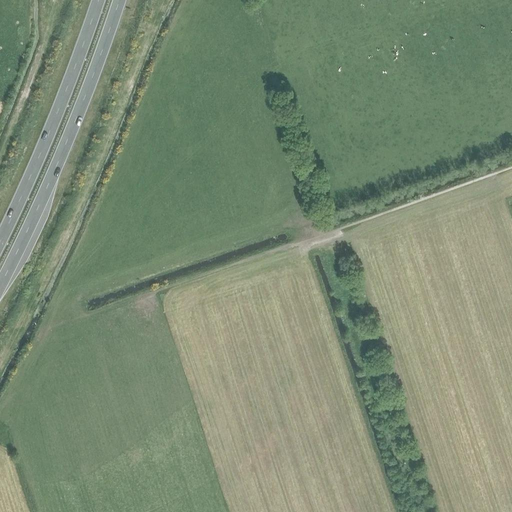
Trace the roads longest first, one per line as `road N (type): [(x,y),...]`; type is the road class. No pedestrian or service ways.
road 1 (trunk): [(0,284),(80,109),(119,0)]
road 2 (trunk): [(98,0),(0,241)]
